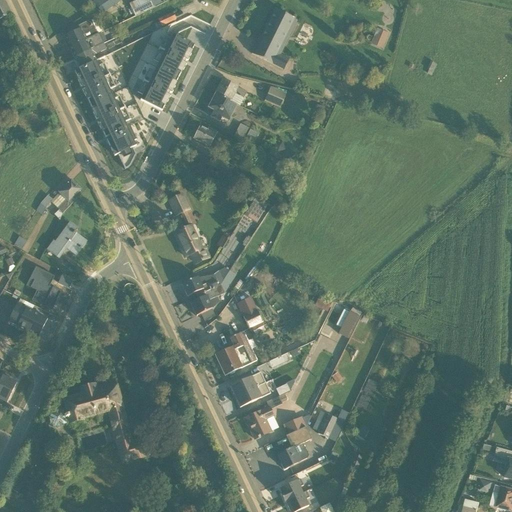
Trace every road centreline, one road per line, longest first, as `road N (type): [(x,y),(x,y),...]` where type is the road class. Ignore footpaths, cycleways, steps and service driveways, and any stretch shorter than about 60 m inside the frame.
road 1 (primary): [(254,511),(134,258)]
road 2 (residential): [(235,0),(148,175),(110,206)]
road 3 (primary): [(110,206),(13,0)]
road 4 (residential): [(134,258),(95,282),(45,373)]
